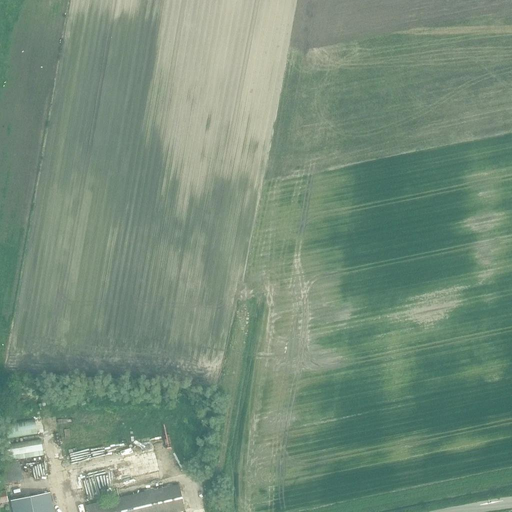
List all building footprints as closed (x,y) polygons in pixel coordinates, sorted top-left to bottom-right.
[(129,458),(152,455),(150,443),(135,446),(134,436),(115,438),(117,451),(128,449),(129,458)] [(44,437),(13,442),(15,453),(46,448),(44,437)] [(134,462),(135,473),(143,473),(142,461),(134,462)] [(13,475),(24,474),(24,467),(12,468),(13,475)] [(90,484),(87,477),(82,479),(86,486),(90,484)] [(86,507),(87,511),(185,511),(187,511),(181,486),(86,507)] [(0,491),(0,503),(8,502),(6,491),(0,491)] [(54,511),(51,493),(11,501),(13,511),(54,511)]
